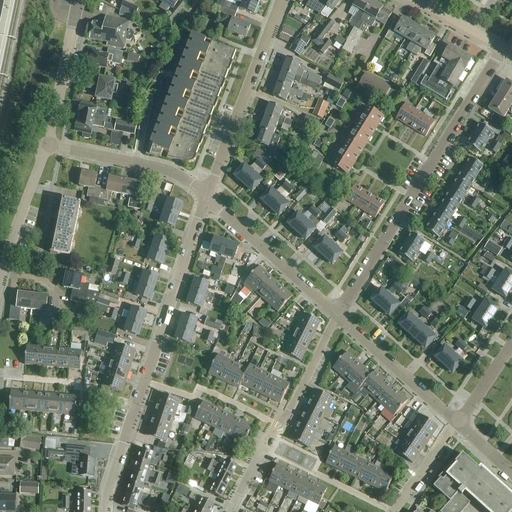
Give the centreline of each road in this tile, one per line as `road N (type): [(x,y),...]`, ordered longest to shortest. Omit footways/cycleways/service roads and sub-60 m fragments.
road 1 (residential): [(107,511),(108,489),(207,198)]
road 2 (residential): [(336,316),(501,48)]
road 3 (residential): [(336,316),(232,511)]
road 4 (residential): [(280,0),(207,198)]
road 5 (residential): [(336,316),(207,198)]
road 6 (residential): [(207,198),(163,169),(45,145)]
road 7 (residential): [(456,421),(336,316)]
road 8 (unclassified): [(77,0),(45,145)]
road 9 (unclassified): [(45,145),(1,271)]
